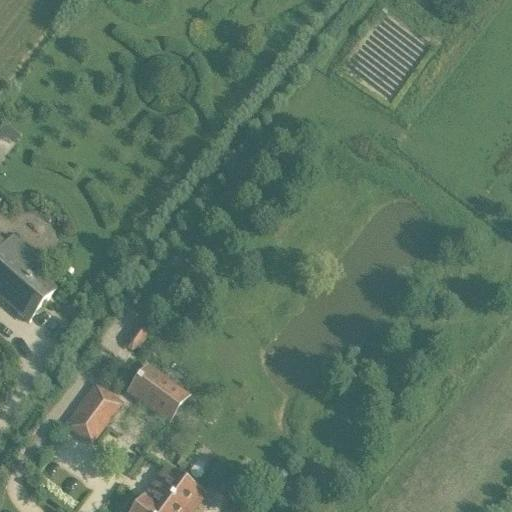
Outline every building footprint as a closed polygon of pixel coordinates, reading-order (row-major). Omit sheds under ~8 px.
[(0,170),(1,171),(21,150),(0,130),(0,170)] [(57,292),(0,242),(0,297),(30,323),(57,292)] [(169,423),(186,400),(147,371),(131,394),(169,423)] [(96,388),(67,427),(96,448),(124,410),(96,388)] [(185,511),(198,495),(171,475),(155,497),(156,498),(150,506),(144,502),(136,511),(185,511)]
